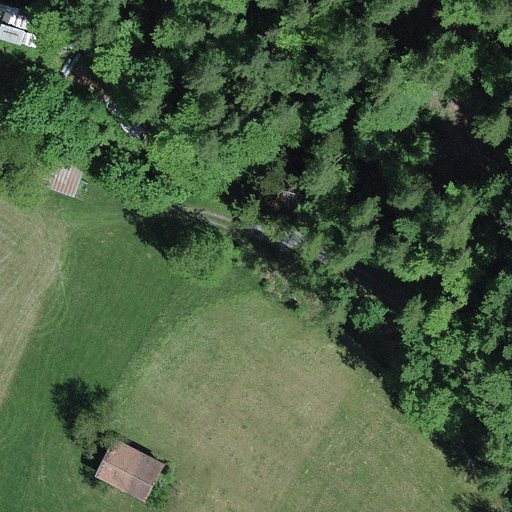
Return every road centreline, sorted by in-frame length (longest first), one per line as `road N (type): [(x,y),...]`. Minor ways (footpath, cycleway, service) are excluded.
road 1 (track): [(34,0),(63,16),(235,199),(400,300),(511,399)]
road 2 (track): [(511,192),(382,0)]
